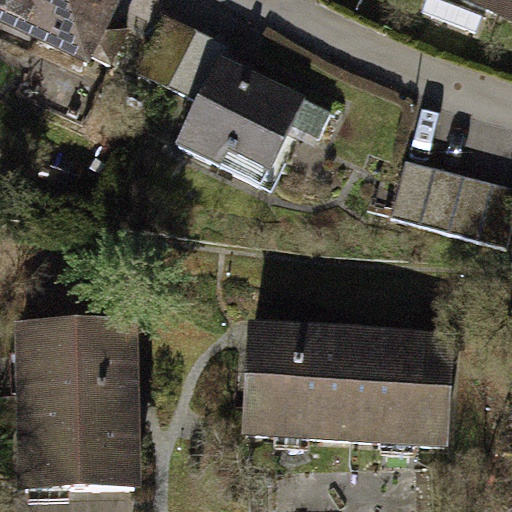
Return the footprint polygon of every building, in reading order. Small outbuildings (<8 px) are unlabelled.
[(0,0),(0,14),(11,20),(20,0),(0,0)] [(37,43),(90,68),(93,61),(114,70),(131,33),(111,23),(121,0),(20,0),(11,20),(41,34),(37,43)] [(511,3),(511,0),(434,0),(431,7),(437,18),(479,34),(489,6),(498,10),(511,3)] [(174,92),(200,39),(171,25),(144,78),(174,92)] [(232,54),(200,39),(174,92),(204,107),(184,150),(265,189),(306,104),(226,65),(232,54)] [(439,173),(409,165),(394,223),(424,231),(439,173)] [(511,248),(511,191),(439,173),(424,231),(511,253),(511,248)] [(31,496),(139,493),(135,329),(27,332),(28,362),(38,369),(40,394),(29,394),(31,496)] [(340,343),(257,339),(252,437),(449,447),(454,349),(371,345),(371,341),(340,340),(340,343)] [(437,511),(437,470),(255,474),(255,511),(437,511)]
